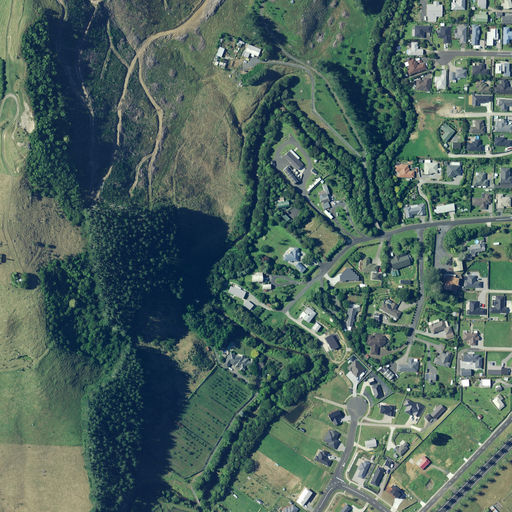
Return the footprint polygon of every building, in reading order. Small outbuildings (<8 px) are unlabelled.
[(465,10),(464,0),(456,0),(456,3),(451,3),(450,10),(465,10)] [(480,7),(480,9),(485,9),(485,0),(477,0),(477,7),(480,7)] [(511,8),(509,0),(505,0),(503,1),(504,3),(500,4),(501,6),(502,6),(503,9),(505,8),(505,9),(511,8)] [(487,12),(479,12),(479,15),(474,15),(474,22),(486,22),(487,12)] [(479,25),(471,25),(470,45),(476,45),(477,40),(478,40),(479,25)] [(430,26),(414,26),(414,30),(411,30),(411,37),(423,38),(423,32),(430,33),(430,26)] [(448,43),(449,27),(439,27),(439,30),(437,30),(437,38),(443,39),(442,43),(448,43)] [(466,44),(467,27),(457,27),(457,33),(454,33),(454,39),(460,39),(460,44),(466,44)] [(511,31),(509,32),(509,28),(503,28),(502,45),(508,45),(509,40),(511,39),(511,31)] [(497,33),(497,29),(490,29),(490,32),(487,32),(486,45),(492,46),(492,40),(497,40),(497,34),(497,33)] [(417,42),(411,42),(411,49),(408,49),(407,55),(422,56),(422,50),(418,50),(418,47),(417,47),(417,42)] [(260,49),(248,44),(242,56),(247,58),(249,53),(251,54),(250,56),(252,57),(253,55),(257,57),(260,49)] [(224,48),(219,46),(215,56),(220,58),(224,48)] [(416,61),(414,61),(413,60),(404,63),(405,67),(407,66),(408,70),(407,71),(408,75),(426,69),(424,63),(417,65),(416,61)] [(503,63),(503,62),(498,62),(498,64),(495,64),(494,73),(500,74),(500,71),(503,72),(503,77),(509,77),(509,72),(508,71),(509,64),(503,63)] [(483,69),(483,64),(478,64),(478,66),(471,66),(471,75),(487,75),(488,70),(483,69)] [(462,70),(462,69),(455,69),(455,73),(449,73),(449,80),(454,80),(454,78),(466,78),(466,70),(462,70)] [(446,75),(441,75),(441,77),(434,77),(434,82),(436,82),(436,89),(445,89),(446,75)] [(429,78),(423,78),(423,80),(413,80),(413,89),(415,89),(415,90),(422,90),(422,91),(429,91),(429,78)] [(505,81),(505,79),(500,79),(500,84),(498,84),(498,88),(493,87),(493,93),(511,94),(511,87),(507,87),(507,82),(505,81)] [(486,82),(477,82),(477,84),(475,84),(474,88),(477,88),(477,93),(491,93),(491,87),(486,87),(486,82)] [(511,100),(496,99),(495,106),(500,107),(500,111),(506,111),(506,106),(511,106),(511,100)] [(506,125),(506,119),(500,119),(500,121),(495,121),(495,125),(494,125),(494,131),(511,131),(511,125),(506,125)] [(482,126),(483,120),(474,120),(474,127),(469,127),(469,134),(479,134),(479,133),(483,133),(484,126),(482,126)] [(454,131),(444,123),(440,129),(444,132),(440,138),(445,142),(454,131)] [(504,140),(504,138),(494,137),(493,146),(511,147),(511,141),(504,140)] [(479,140),(474,140),(474,144),(466,143),(466,151),(482,152),(482,146),(479,145),(479,140)] [(408,165),(399,165),(399,166),(394,166),(394,171),(400,171),(400,173),(397,173),(397,178),(413,178),(413,171),(408,171),(408,165)] [(459,176),(460,166),(446,165),(446,177),(453,177),(453,176),(459,176)] [(296,176),(289,167),(283,172),(293,184),(298,181),(295,177),(296,176)] [(509,169),(500,169),(499,183),(511,183),(511,177),(509,177),(509,169)] [(473,186),(477,186),(477,185),(480,185),(480,186),(487,186),(487,180),(484,180),(484,173),(478,173),(478,176),(475,176),(475,180),(473,180),(473,186)] [(328,194),(325,184),(322,186),(324,191),(318,193),(320,199),(319,200),(319,202),(322,201),(323,203),(321,204),(323,210),(329,208),(327,202),(328,202),(326,195),(328,194)] [(490,194),(484,194),(484,198),(480,198),(480,199),(471,199),(471,206),(479,206),(479,209),(486,210),(486,204),(488,204),(488,203),(490,203),(490,198),(490,194)] [(502,198),(502,194),(497,194),(497,208),(503,209),(503,206),(510,207),(511,195),(505,195),(504,198),(502,198)] [(284,201),(283,199),(281,200),(281,202),(276,203),(277,209),(288,206),(287,201),(284,201)] [(425,214),(423,204),(417,205),(417,207),(410,209),(410,207),(403,208),(404,209),(401,209),(403,219),(412,217),(411,215),(416,214),(416,216),(425,214)] [(454,211),(453,204),(435,207),(436,210),(433,210),(434,214),(454,211)] [(484,251),(483,244),(470,246),(470,247),(466,248),(467,252),(469,251),(470,253),(463,254),(463,261),(471,260),(470,257),(475,256),(474,252),(484,251)] [(298,248),(292,248),(292,252),(290,252),(288,254),(288,255),(283,255),(282,261),(289,261),(289,263),(290,263),(290,261),(297,262),(297,254),(298,254),(298,248)] [(409,265),(406,253),(394,257),(394,258),(389,260),(392,270),(409,265)] [(369,258),(364,258),(364,260),(362,259),(361,271),(376,272),(377,266),(372,265),(372,264),(369,264),(369,258)] [(462,270),(460,258),(452,259),(454,271),(462,270)] [(305,269),(298,263),(295,266),(299,271),(301,273),(305,269)] [(262,273),(252,273),(252,282),(262,282),(262,273)] [(450,285),(450,291),(452,291),(452,294),(455,294),(458,279),(454,278),(455,275),(446,274),(446,275),(443,275),(442,282),(444,283),(444,284),(450,285)] [(233,288),(230,287),(228,292),(242,299),(245,292),(234,287),(233,288)] [(253,306),(246,301),(243,305),(249,310),(253,306)] [(396,306),(392,303),(390,306),(385,303),(384,305),(382,303),(378,309),(397,319),(400,313),(394,310),(396,306)] [(359,306),(349,304),(346,316),(348,317),(346,326),(347,327),(345,332),(350,333),(353,319),(354,315),(355,315),(355,311),(358,312),(359,306)] [(315,314),(307,307),(304,312),(306,314),(302,319),(308,323),(315,314)] [(438,320),(427,323),(431,334),(443,330),(447,340),(453,337),(450,326),(446,328),(443,320),(438,322),(438,320)] [(320,327),(315,323),(311,328),(316,332),(320,327)] [(381,335),(374,335),(374,338),(372,338),(373,336),(367,335),(367,339),(366,338),(365,343),(366,343),(366,346),(371,346),(370,354),(376,355),(377,347),(380,347),(385,343),(385,339),(382,336),(381,335)] [(247,368),(253,366),(252,360),(241,354),(238,357),(230,352),(221,365),(227,368),(230,364),(235,367),(238,367),(238,370),(244,370),(244,366),(247,366),(247,368)] [(449,354),(446,352),(445,354),(441,353),(439,359),(434,357),(433,363),(448,368),(449,363),(447,363),(449,354)] [(414,359),(407,359),(407,365),(397,365),(397,371),(417,372),(417,368),(418,368),(418,362),(414,362),(414,359)] [(394,375),(387,368),(382,373),(389,380),(394,375)] [(435,375),(424,374),(424,380),(427,380),(427,383),(430,383),(430,380),(435,381),(435,375)] [(489,380),(478,380),(479,386),(482,386),(482,388),(485,388),(485,386),(489,386),(489,380)] [(502,399),(499,395),(492,401),(498,409),(503,406),(500,401),(502,399)] [(421,465),(417,464),(416,466),(410,465),(408,476),(417,477),(419,468),(421,469),(421,465)]
